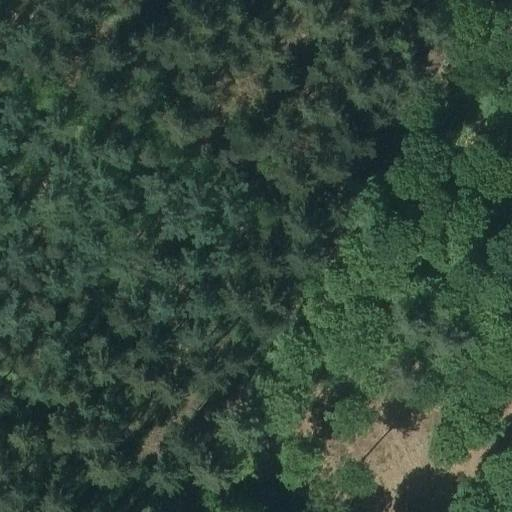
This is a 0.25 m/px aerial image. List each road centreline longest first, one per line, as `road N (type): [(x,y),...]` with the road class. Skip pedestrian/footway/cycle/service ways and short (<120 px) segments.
road 1 (track): [(0,55),(349,222)]
road 2 (track): [(349,222),(210,511)]
road 3 (track): [(458,0),(349,222)]
road 4 (track): [(349,222),(511,304)]
